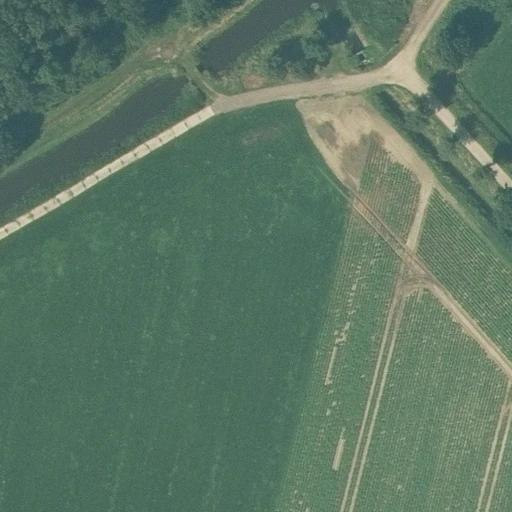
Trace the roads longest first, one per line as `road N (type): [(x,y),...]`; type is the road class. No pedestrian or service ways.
road 1 (track): [(185,61),(215,105),(398,65)]
road 2 (unclassified): [(511,189),(398,65)]
